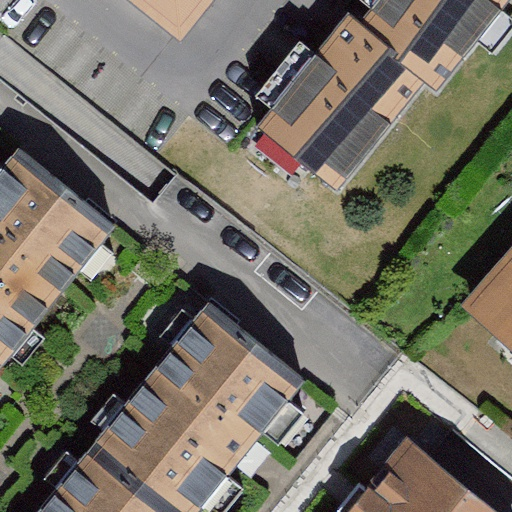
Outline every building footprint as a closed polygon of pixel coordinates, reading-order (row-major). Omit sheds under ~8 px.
[(236,0),(123,0),(191,55),(236,0)] [(249,127),(348,200),(496,0),(379,0),(366,18),(343,1),(249,127)] [(26,175),(0,204),(0,380),(7,386),(121,248),(26,175)] [(511,270),(471,316),(511,351),(511,270)] [(212,324),(101,465),(159,511),(219,511),(308,400),(212,324)] [(487,511),(416,454),(368,511),(487,511)] [(159,511),(101,465),(62,511),(159,511)]
